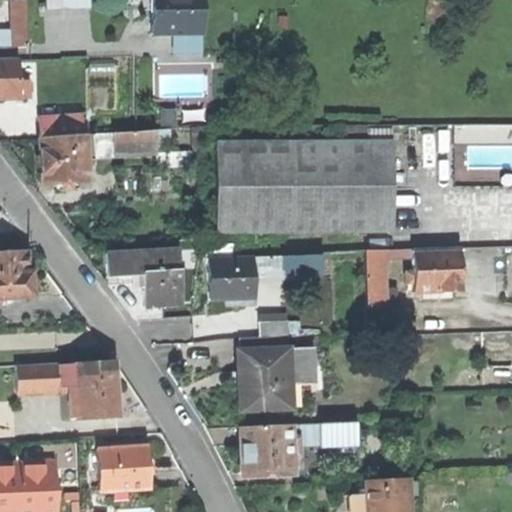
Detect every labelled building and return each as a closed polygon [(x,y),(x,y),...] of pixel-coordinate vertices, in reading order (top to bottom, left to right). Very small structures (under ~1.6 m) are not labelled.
[(12,0),(13,32),(13,49),(26,49),(25,0),(12,0)] [(45,0),(46,10),(91,8),(90,0),(45,0)] [(179,36),(201,36),(200,0),(151,0),(153,37),(179,36)] [(0,48),(13,49),(13,32),(0,32),(0,48)] [(0,98),(18,98),(18,84),(17,61),(0,61),(0,98)] [(18,84),(18,98),(28,98),(27,84),(18,84)] [(37,119),(38,139),(83,136),(81,116),(37,119)] [(153,132),(112,134),(113,151),(154,148),(153,132)] [(112,134),(93,136),(95,158),(113,157),(113,151),(112,134)] [(83,136),(38,139),(40,168),(41,186),(61,185),(71,184),(86,183),(84,159),(83,136)] [(93,136),(83,136),(84,159),(95,158),(93,136)] [(215,233),(392,233),(394,142),(216,141),(215,233)] [(456,248),(412,250),(413,291),(442,290),(458,289),(456,248)] [(25,249),(0,250),(0,298),(31,297),(30,282),(30,272),(27,272),(25,249)] [(382,250),(363,251),(366,309),(385,307),(382,250)] [(141,275),(177,273),(176,251),(105,255),(106,276),(119,276),(141,275)] [(282,256),(282,271),(322,269),(321,255),(282,256)] [(225,306),(254,305),(252,257),(206,259),(208,299),(215,299),(225,299),(225,306)] [(177,273),(141,275),(143,306),(179,304),(177,273)] [(266,338),(285,338),(285,322),(258,323),(259,338),(266,338)] [(237,339),(238,352),(267,351),(266,338),(259,338),(237,339)] [(287,349),(289,386),(294,385),(314,385),(312,348),(287,349)] [(290,409),(289,386),(287,349),(267,351),(238,352),(237,352),(238,385),(239,411),(290,409)] [(112,362),(58,365),(59,388),(74,387),(76,419),(115,417),(114,388),(112,362)] [(59,392),(59,388),(58,365),(15,367),(17,395),(59,392)] [(316,424),(317,447),(355,446),(354,423),(316,424)] [(317,447),(316,424),(292,425),(293,437),(299,436),(299,448),(317,447)] [(300,465),(299,448),(299,436),(293,437),(292,425),(240,427),(241,454),(242,477),(290,476),(290,465),(300,465)] [(98,491),(149,489),(148,470),(147,446),(97,448),(98,491)] [(53,462),(39,463),(39,471),(54,470),(53,462)] [(0,511),(55,511),(54,470),(39,471),(39,463),(0,464),(0,511)] [(365,493),(348,493),(350,510),(349,511),(407,511),(406,481),(366,482),(365,493)]
